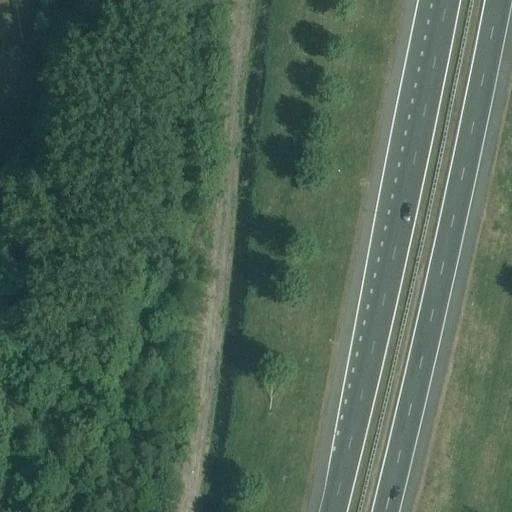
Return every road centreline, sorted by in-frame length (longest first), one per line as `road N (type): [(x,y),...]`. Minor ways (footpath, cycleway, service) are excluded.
road 1 (motorway): [(385,511),(497,0)]
road 2 (motorway): [(446,0),(335,511)]
